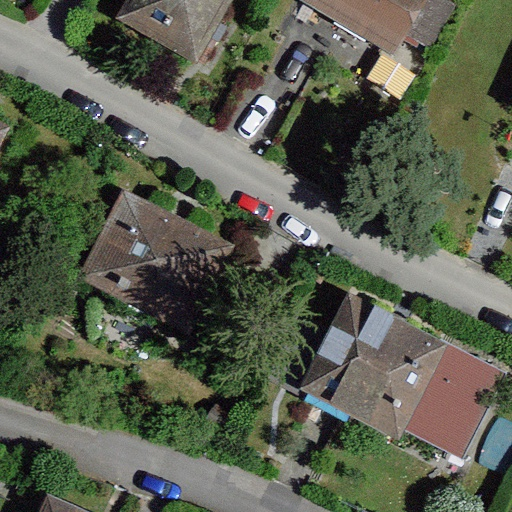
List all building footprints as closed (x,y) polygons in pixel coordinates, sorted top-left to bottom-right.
[(251,0),(150,0),(136,28),(217,68),(251,0)] [(448,0),(317,0),(315,4),(414,60),(448,0)] [(0,182),(26,131),(0,118),(0,182)] [(259,257),(139,195),(90,288),(209,351),(259,257)] [(456,350),(360,306),(318,398),(415,441),(456,350)] [(90,511),(55,497),(48,511),(90,511)]
